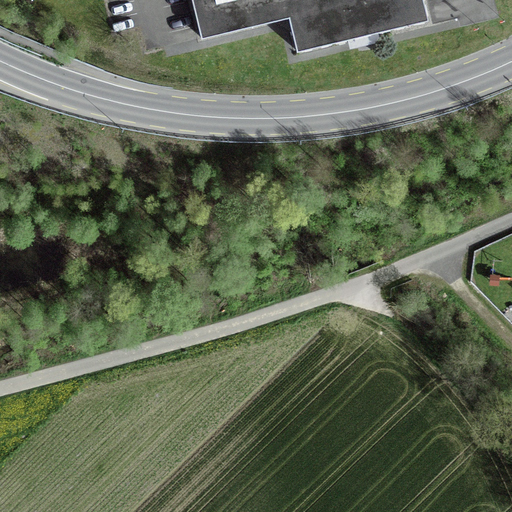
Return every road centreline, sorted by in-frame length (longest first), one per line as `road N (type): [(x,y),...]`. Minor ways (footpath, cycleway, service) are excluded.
road 1 (secondary): [(511,59),(383,107),(284,120),(63,89),(0,58)]
road 2 (residential): [(511,222),(362,288)]
